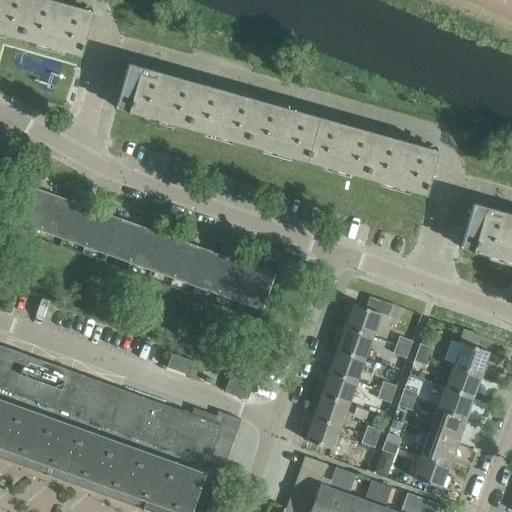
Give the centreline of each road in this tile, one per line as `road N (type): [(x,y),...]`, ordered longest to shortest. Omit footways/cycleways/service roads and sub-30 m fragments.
road 1 (residential): [(332,253),(107,170),(3,112)]
road 2 (residential): [(274,419),(0,320)]
road 3 (residential): [(332,253),(274,419)]
